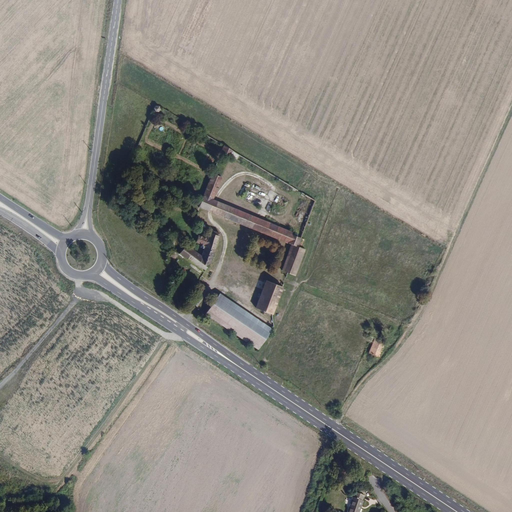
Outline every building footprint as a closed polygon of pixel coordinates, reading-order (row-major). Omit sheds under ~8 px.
[(205,188),(198,207),(253,228),(291,242),(287,252),(281,268),(295,274),(306,247),(299,245),(311,212),(316,198),(307,193),(294,230),(283,226),(265,219),(226,204),(224,204),(215,200),(226,171),(234,150),(223,143),(215,163),(205,188)] [(229,164),(292,201),(297,187),(265,168),(236,152),(229,164)] [(294,230),(307,193),(297,187),(292,201),(290,207),(286,217),(283,226),(294,230)] [(265,219),(283,226),(286,217),(230,195),(226,204),(265,219)] [(219,232),(213,231),(212,232),(209,231),(208,236),(198,233),(197,240),(202,242),(201,245),(205,246),(203,254),(178,237),(174,242),(172,241),(169,245),(179,252),(204,271),(211,259),(219,232)] [(167,247),(169,245),(151,232),(149,234),(167,247)] [(403,314),(410,317),(431,268),(424,264),(403,314)] [(255,306),(271,313),(282,284),(266,278),(255,306)] [(206,313),(260,347),(271,328),(218,295),(206,313)] [(362,357),(365,348),(360,346),(356,354),(362,357)] [(364,363),(375,367),(381,353),(370,348),(364,363)] [(351,497),(346,511),(359,511),(362,500),(351,497)]
